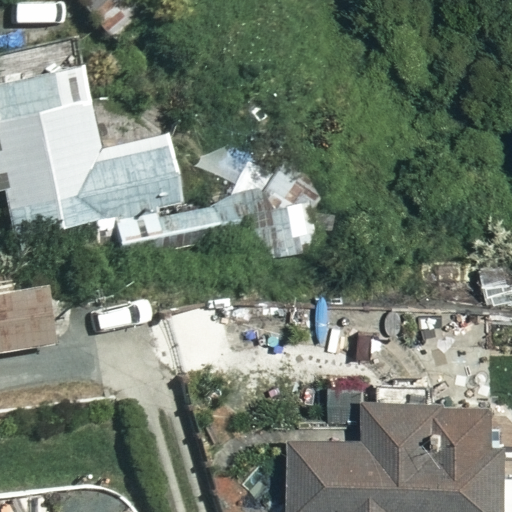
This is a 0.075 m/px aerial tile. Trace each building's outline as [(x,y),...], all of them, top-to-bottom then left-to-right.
[(122,238),(127,259),(227,234),(233,260),(313,241),(297,176),(175,206),(155,126),(88,142),(66,49),(0,64),(0,204),(14,264),(122,238)] [(232,87),(164,98),(178,186),(246,175),(232,87)] [(37,280),(0,284),(0,349),(45,343),(37,280)] [(488,511),(490,392),(360,390),(359,432),(289,431),(288,511),(488,511)] [(511,511),(511,468),(501,468),(499,511),(511,511)]
